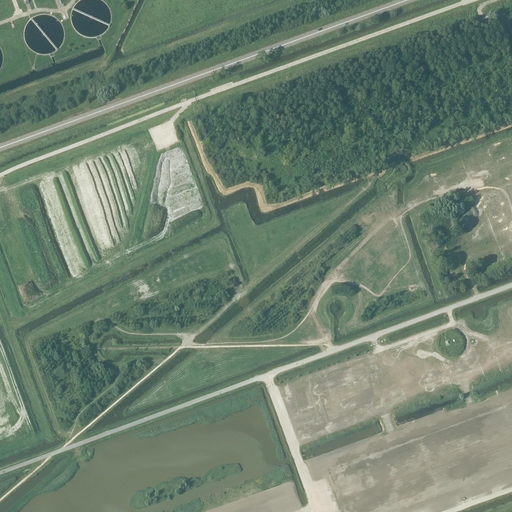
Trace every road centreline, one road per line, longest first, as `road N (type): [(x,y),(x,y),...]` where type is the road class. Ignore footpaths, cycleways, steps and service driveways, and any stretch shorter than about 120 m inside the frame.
road 1 (unknown): [(511,208),(495,187),(419,202),(401,215),(407,262),(380,295),(329,281),(282,338),(193,344),(185,333),(128,333),(98,318)]
road 2 (secondary): [(0,148),(408,0)]
road 3 (unknown): [(371,185),(239,292),(220,287),(146,320),(98,318)]
road 4 (unknown): [(98,318),(91,353),(117,379),(78,415),(62,444),(0,468)]
road 5 (track): [(316,511),(265,375)]
road 6 (track): [(0,339),(31,430),(27,441),(0,451)]
